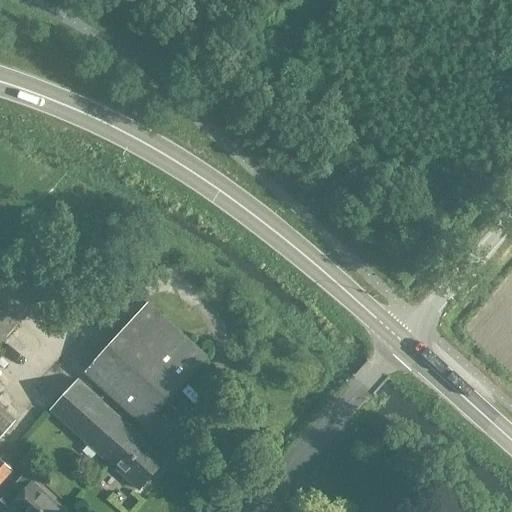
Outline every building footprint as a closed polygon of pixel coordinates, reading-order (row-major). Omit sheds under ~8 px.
[(83,372),(84,373),(79,378),(102,398),(106,393),(143,427),(206,358),(146,303),(83,372)] [(0,343),(19,322),(0,304),(0,343)] [(99,402),(102,398),(79,378),(49,411),(138,489),(160,467),(152,459),(156,454),(99,402)] [(0,437),(16,420),(0,405),(0,437)] [(0,484),(15,469),(0,454),(0,484)] [(65,511),(32,482),(9,507),(14,511),(65,511)]
